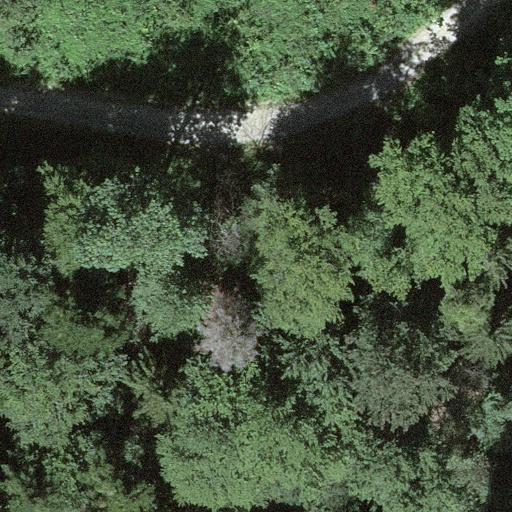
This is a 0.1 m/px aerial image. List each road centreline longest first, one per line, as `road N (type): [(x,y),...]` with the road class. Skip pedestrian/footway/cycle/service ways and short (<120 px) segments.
road 1 (track): [(485,0),(406,61),(298,112),(212,118),(0,97)]
road 2 (track): [(0,257),(155,182),(168,113)]
